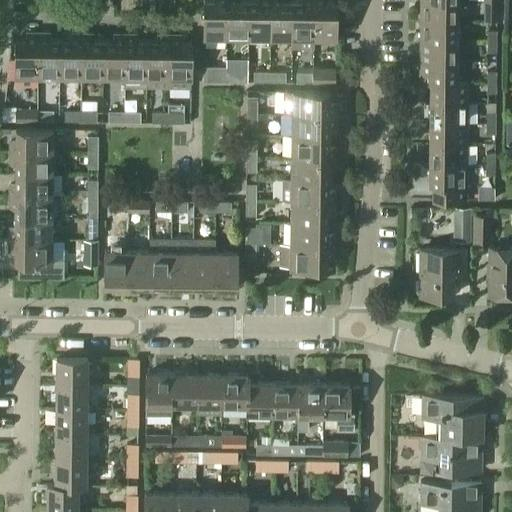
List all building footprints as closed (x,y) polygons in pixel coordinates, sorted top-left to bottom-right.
[(204,0),(204,36),(226,36),(226,0),(204,0)] [(248,37),(248,0),(226,0),(226,36),(248,37)] [(270,37),(270,0),(248,0),(248,37),(270,37)] [(291,47),(292,0),(290,0),(270,0),(270,37),(290,37),(290,47),(291,47)] [(300,0),(301,0),(292,0),(291,47),(313,48),(313,0),(300,0)] [(313,0),(313,48),(313,38),(335,38),(336,1),(326,1),(326,0),(313,0)] [(457,0),(419,0),(419,18),(457,19),(457,0)] [(496,19),(496,0),(484,0),(484,19),(496,19)] [(457,19),(419,18),(419,39),(457,39),(457,19)] [(487,40),(496,40),(496,30),(487,30),(487,40)] [(37,85),(38,74),(38,33),(26,32),(26,38),(16,38),(15,85),(37,85)] [(81,75),(82,33),(69,32),(69,39),(60,38),(59,75),(81,75)] [(59,75),(60,38),(51,38),(51,33),(38,33),(38,74),(59,75)] [(103,76),(104,38),(95,38),(95,33),(82,33),(81,75),(103,76)] [(113,39),(104,38),(103,76),(125,76),(126,34),(113,33),(113,39)] [(156,39),(147,39),(146,86),(168,87),(169,34),(156,33),(156,39)] [(138,39),(138,34),(126,34),(125,76),(125,86),(146,86),(147,39),(138,39)] [(169,34),(168,87),(191,87),(192,40),(182,40),(182,34),(169,34)] [(457,39),(419,39),(419,59),(457,60),(457,39)] [(496,51),(496,40),(487,40),(487,51),(496,51)] [(456,80),(457,60),(419,59),(419,79),(429,80),(468,80),(456,80)] [(312,67),(312,73),(312,83),(334,83),(335,68),(312,67)] [(487,80),(496,81),(496,71),(487,70),(487,80)] [(209,82),(225,82),(225,71),(209,71),(209,82)] [(225,71),(225,82),(241,82),(241,72),(225,71)] [(253,82),(269,82),(269,72),(253,72),(253,82)] [(269,72),(269,82),(285,83),(285,73),(269,72)] [(296,83),(312,83),(312,73),(296,72),(296,83)] [(468,80),(429,80),(430,80),(429,100),(467,101),(468,80)] [(495,91),(496,81),(487,80),(487,91),(495,91)] [(291,113),(334,114),(334,101),(329,101),(329,91),(284,91),(284,113),(291,113)] [(247,112),(257,112),(257,96),(247,96),(247,112)] [(467,101),(429,100),(429,101),(423,101),(423,113),(429,113),(429,120),(467,121),(467,101)] [(37,110),(36,120),(53,120),(53,111),(58,111),(58,102),(37,102),(37,110)] [(167,112),(167,122),(183,122),(183,104),(168,103),(167,112)] [(20,120),(36,120),(37,110),(20,110),(20,120)] [(64,120),(80,121),(80,110),(64,110),(64,120)] [(80,110),(80,121),(96,121),(96,110),(80,110)] [(108,121),(124,121),(124,111),(108,111),(108,121)] [(124,111),(124,121),(139,122),(139,111),(124,111)] [(151,122),(167,122),(167,112),(151,111),(151,122)] [(486,121),(495,121),(495,111),(486,111),(486,121)] [(256,128),(257,112),(247,112),(247,128),(256,128)] [(334,126),(334,114),(291,113),(291,135),(329,136),(329,126),(334,126)] [(467,141),(467,121),(429,120),(429,141),(467,141)] [(495,132),(495,121),(486,121),(486,132),(495,132)] [(10,137),(10,150),(53,150),(54,128),(16,128),(16,137),(10,137)] [(87,151),(97,152),(97,135),(88,135),(87,151)] [(329,145),(329,136),(291,135),(291,157),(334,158),(334,145),(329,145)] [(246,156),(256,157),(256,140),(246,140),(246,156)] [(466,162),(467,141),(429,141),(428,161),(466,162)] [(53,150),(10,150),(10,162),(16,162),(15,172),(53,172),(53,150)] [(97,167),(97,152),(87,151),(87,167),(97,167)] [(486,162),(494,162),(495,152),(486,152),(486,162)] [(256,173),(256,157),(246,156),(246,172),(256,173)] [(334,170),(334,158),(291,157),(291,179),(328,179),(328,170),(334,170)] [(466,197),(466,162),(428,161),(428,182),(433,182),(433,197),(466,197)] [(494,173),(494,162),(486,162),(486,173),(494,173)] [(9,181),(9,193),(53,194),(53,172),(15,172),(15,181),(9,181)] [(88,195),(97,195),(97,179),(88,179),(88,195)] [(290,200),(333,201),(333,188),(328,188),(328,179),(291,179),(283,179),(282,200),(290,200)] [(246,200),(255,200),(256,184),(246,183),(246,200)] [(53,194),(9,193),(9,206),(15,206),(15,215),(52,216),(53,194)] [(96,211),(97,195),(88,195),(87,211),(96,211)] [(112,209),(127,209),(128,199),(112,199),(112,209)] [(128,199),(127,209),(143,209),(143,200),(128,199)] [(155,210),(171,210),(171,200),(155,199),(155,210)] [(171,200),(171,210),(187,210),(187,200),(171,200)] [(255,216),(255,200),(246,200),(246,216),(255,216)] [(333,213),(333,201),(290,200),(290,222),(328,223),(328,213),(333,213)] [(199,210),(215,210),(215,201),(199,201),(199,210)] [(215,201),(215,210),(230,210),(230,201),(215,201)] [(453,206),(453,220),(470,220),(470,206),(453,206)] [(424,207),(411,207),(411,217),(424,217),(424,207)] [(474,242),(489,241),(489,214),(474,214),(474,242)] [(52,216),(15,215),(15,225),(8,225),(8,237),(52,238),(52,216)] [(328,232),(328,223),(290,222),(290,242),(290,244),(333,245),(333,232),(328,232)] [(87,223),(86,239),(96,239),(96,223),(87,223)] [(245,227),(245,243),(255,243),(256,227),(245,227)] [(63,259),(52,259),(52,238),(8,237),(8,249),(14,249),(14,260),(18,260),(18,276),(62,277),(63,259)] [(157,292),(170,292),(171,238),(149,238),(148,249),(148,286),(157,286),(157,292)] [(183,286),(192,286),(193,239),(171,238),(170,292),(183,292),(183,286)] [(96,255),(96,239),(86,239),(86,255),(96,255)] [(201,292),(214,293),(214,250),(214,239),(193,239),(192,286),(201,286),(201,292)] [(278,263),(290,263),(290,266),(327,267),(327,257),(333,257),(333,245),(290,244),(290,242),(278,242),(278,263)] [(255,259),(255,243),(245,243),(245,259),(255,259)] [(464,270),(465,246),(420,245),(419,292),(452,293),(452,270),(464,270)] [(511,292),(511,246),(488,246),(488,293),(511,292)] [(114,291),(126,291),(127,248),(104,248),(103,285),(114,285),(114,291)] [(139,286),(148,286),(148,249),(127,248),(126,291),(139,292),(139,286)] [(214,250),(214,293),(226,293),(226,287),(237,287),(237,250),(214,250)] [(56,358),(56,384),(86,384),(86,358),(56,358)] [(127,358),(127,361),(127,375),(137,375),(137,358),(127,358)] [(171,404),(171,373),(145,372),(144,404),(171,404)] [(195,404),(195,373),(171,373),(171,404),(195,404)] [(220,405),(220,373),(195,373),(195,404),(220,405)] [(246,382),(247,382),(247,374),(220,373),(220,405),(245,405),(246,405),(246,382)] [(246,405),(245,405),(245,413),(271,413),(272,382),(247,382),(246,382),(246,405)] [(297,383),(272,382),(271,413),(296,414),(297,383)] [(307,414),(322,414),(322,383),(297,383),(296,414),(296,430),(307,430),(307,414)] [(347,383),(322,383),(322,414),(336,414),(335,429),(352,430),(353,414),(347,414),(347,383)] [(85,409),(86,384),(56,384),(56,409),(85,409)] [(126,409),(135,409),(136,393),(127,393),(126,409)] [(438,436),(480,436),(481,396),(421,394),(420,417),(438,417),(438,436)] [(85,409),(56,409),(56,434),(85,434),(85,409)] [(135,425),(135,409),(126,409),(126,425),(135,425)] [(155,443),(170,443),(170,433),(155,433),(155,443)] [(194,444),(194,433),(170,433),(170,443),(194,444)] [(194,444),(219,444),(219,433),(194,433),(194,444)] [(219,433),(219,444),(238,444),(238,434),(219,433)] [(85,434),(56,434),(55,459),(85,459),(85,434)] [(256,443),(256,453),(271,453),(271,442),(271,435),(261,434),(261,443),(256,443)] [(479,470),(480,436),(438,436),(420,435),(420,456),(434,457),(434,469),(479,470)] [(321,445),(321,455),(345,455),(345,441),(321,441),(321,445)] [(271,442),(271,453),(295,453),(296,442),(271,442)] [(321,455),(321,445),(305,445),(305,442),(296,442),(295,453),(305,453),(305,455),(321,455)] [(125,460),(135,460),(135,444),(126,444),(125,460)] [(170,460),(170,449),(155,449),(155,460),(170,460)] [(170,449),(170,460),(187,461),(187,449),(186,449),(170,449)] [(204,461),(219,461),(220,449),(205,449),(204,461)] [(237,450),(220,449),(219,461),(237,461),(237,450)] [(270,469),(271,458),(256,458),(256,469),(270,469)] [(288,458),(271,458),(270,469),(288,470),(288,458)] [(74,484),(74,485),(85,485),(85,459),(55,459),(55,483),(55,484),(74,484)] [(135,476),(135,460),(125,460),(125,476),(135,476)] [(321,472),(321,462),(304,462),(304,472),(321,472)] [(336,462),(321,462),(321,472),(336,472),(336,462)] [(392,476),(391,487),(398,487),(403,482),(403,476),(392,476)] [(478,511),(479,481),(419,481),(419,503),(438,503),(437,511),(478,511)] [(55,484),(55,483),(46,483),(46,509),(74,509),(74,485),(74,484),(55,484)] [(144,511),(169,511),(170,492),(145,492),(144,511)] [(194,511),(195,492),(170,492),(169,511),(194,511)] [(218,511),(219,492),(195,492),(194,511),(218,511)] [(244,511),(245,502),(246,502),(246,493),(219,492),(218,511),(244,511)] [(125,509),(135,509),(135,495),(125,495),(125,509)] [(244,511),(269,511),(270,503),(246,502),(245,502),(244,511)] [(295,511),(295,503),(270,503),(269,511),(295,511)] [(320,511),(321,503),(295,503),(295,511),(320,511)] [(346,511),(346,504),(321,503),(320,511),(346,511)]
